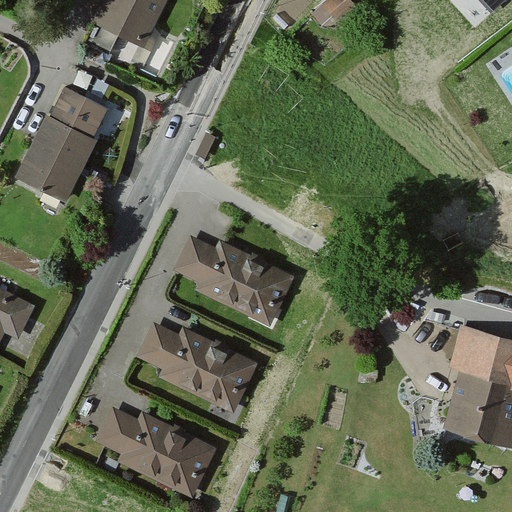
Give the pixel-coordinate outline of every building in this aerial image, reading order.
[(166,0),(102,0),(89,26),(139,52),(166,0)] [(352,7),(345,0),(328,0),(321,6),(335,21),(352,7)] [(474,0),(489,17),(508,0),(474,0)] [(103,112),(61,91),(47,119),(43,117),(11,179),(61,205),(92,144),(88,141),(103,112)] [(170,276),(197,288),(193,297),(271,332),(295,280),(216,244),(213,251),(188,239),(170,276)] [(32,309),(0,292),(0,340),(2,336),(15,342),(32,309)] [(136,362),(163,375),(159,383),(236,418),(261,366),(182,330),(179,337),(153,325),(136,362)] [(511,343),(458,329),(447,371),(457,374),(442,430),(511,448),(511,343)] [(91,449),(118,461),(114,469),(191,505),(216,453),(137,417),(134,424),(108,412),(91,449)]
